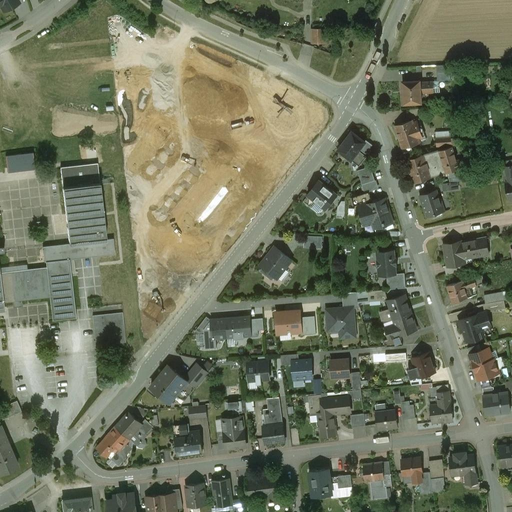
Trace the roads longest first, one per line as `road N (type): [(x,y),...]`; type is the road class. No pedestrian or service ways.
road 1 (tertiary): [(353,104),(133,387),(71,450)]
road 2 (residential): [(289,456),(122,477),(91,471),(71,450)]
road 3 (tertiary): [(155,0),(353,104)]
road 4 (residential): [(478,433),(289,456)]
road 5 (residential): [(353,104),(380,134),(413,236)]
road 6 (residential): [(449,344),(302,356)]
